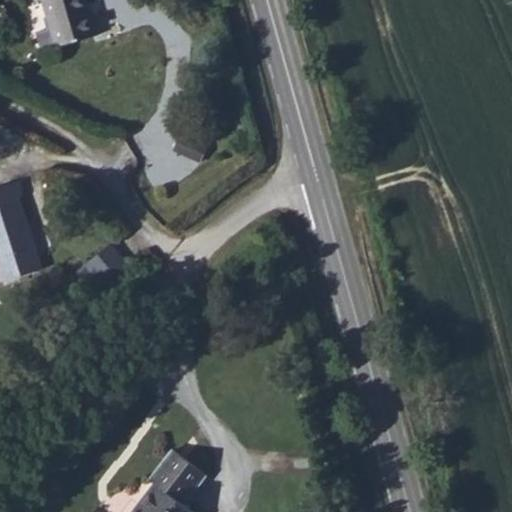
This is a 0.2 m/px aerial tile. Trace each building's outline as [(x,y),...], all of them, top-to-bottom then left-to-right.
[(46,0),(67,61),(111,47),(98,4),(87,6),(84,0),(46,0)] [(180,139),(177,149),(204,157),(207,147),(180,139)] [(0,204),(0,257),(11,297),(47,284),(26,216),(30,211),(26,197),(0,204)] [(90,278),(105,297),(112,294),(116,298),(144,275),(124,249),(90,278)] [(213,511),(200,501),(223,472),(190,447),(166,477),(172,482),(147,511),(213,511)]
